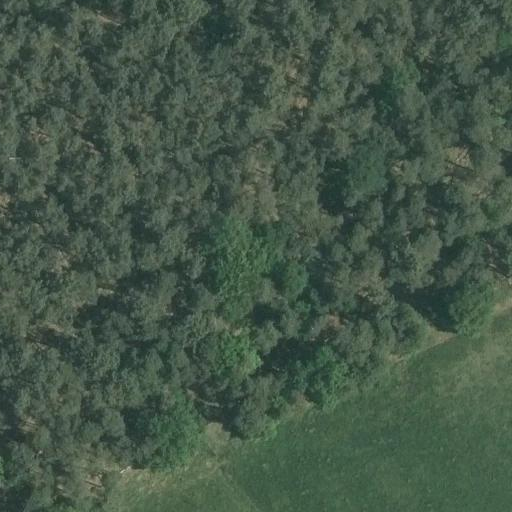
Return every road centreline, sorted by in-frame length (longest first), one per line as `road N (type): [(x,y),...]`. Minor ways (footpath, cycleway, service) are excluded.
road 1 (track): [(511,268),(308,341),(225,386),(127,417),(94,439),(0,468)]
road 2 (track): [(511,13),(65,16)]
